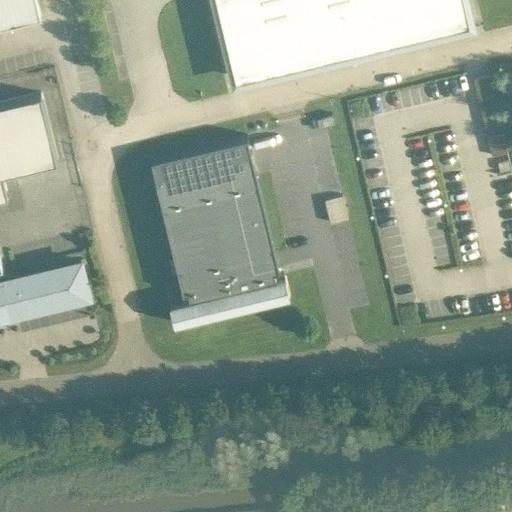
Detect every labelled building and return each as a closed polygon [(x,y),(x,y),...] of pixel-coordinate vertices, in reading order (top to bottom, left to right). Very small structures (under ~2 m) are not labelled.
[(37,0),(0,0),(0,23),(41,14),(37,0)] [(218,0),(237,76),(470,21),(464,0),(218,0)] [(490,74),(474,77),(492,155),(508,151),(490,74)] [(0,101),(10,99),(8,91),(25,88),(23,79),(0,84),(0,101)] [(41,92),(0,101),(0,314),(1,314),(0,310),(9,308),(9,312),(90,293),(89,291),(88,292),(87,289),(89,288),(81,258),(5,276),(0,253),(0,195),(8,194),(3,172),(57,159),(41,92)] [(248,134),(151,157),(185,298),(170,301),(175,322),(290,294),(285,274),(282,274),(276,253),(257,174),(248,134)] [(330,221),(348,217),(343,194),(325,198),(330,221)]
